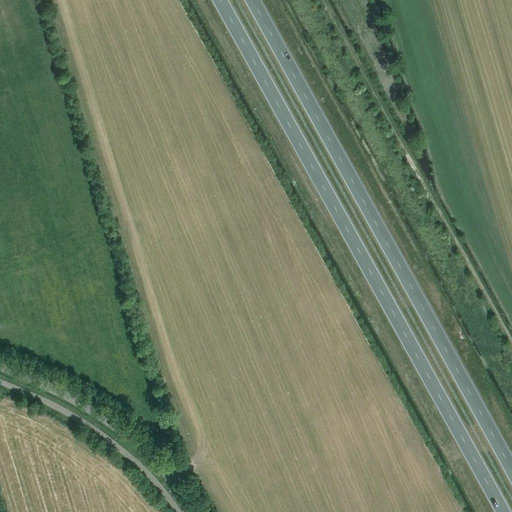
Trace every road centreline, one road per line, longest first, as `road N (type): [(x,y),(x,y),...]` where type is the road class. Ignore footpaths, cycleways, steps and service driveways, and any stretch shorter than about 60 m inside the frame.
road 1 (trunk): [(216,0),(503,511)]
road 2 (trunk): [(511,470),(254,0)]
road 3 (tertiary): [(198,511),(117,426),(0,365)]
